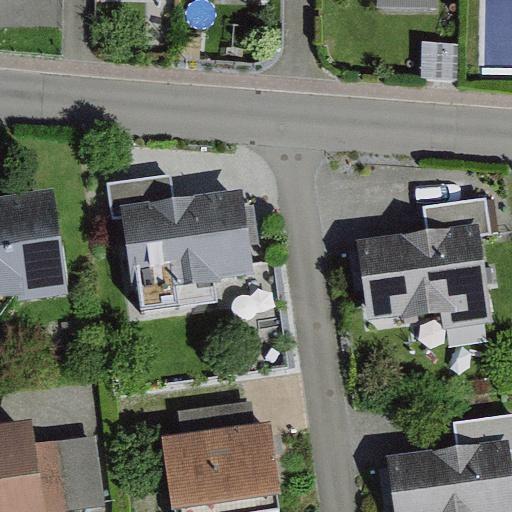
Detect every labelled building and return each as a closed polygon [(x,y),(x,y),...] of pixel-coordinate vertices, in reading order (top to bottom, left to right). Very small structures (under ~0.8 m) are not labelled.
[(163,176),(103,181),(114,316),(164,312),(163,294),(235,288),(228,197),(165,202),(163,176)] [(0,308),(67,300),(55,199),(0,205),(0,308)] [(463,235),(337,251),(347,330),(473,315),(463,235)] [(189,411),(191,432),(258,427),(256,406),(189,411)] [(443,461),(381,463),(383,511),(503,511),(501,459),(511,458),(511,429),(442,432),(443,461)] [(273,433),(162,448),(170,511),(263,511),(283,509),(273,433)] [(33,434),(0,438),(0,511),(44,511),(36,451),(33,434)] [(36,451),(44,511),(105,511),(96,443),(36,451)]
